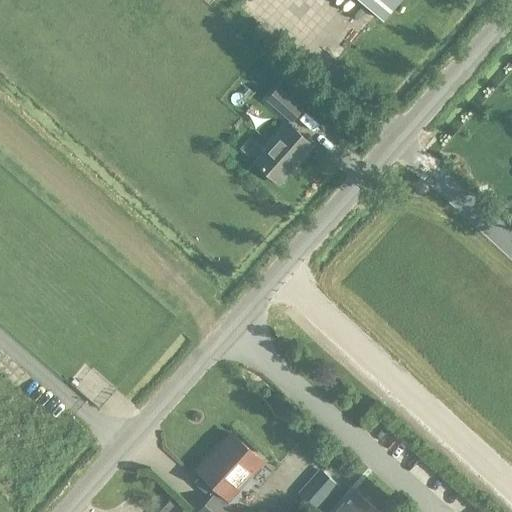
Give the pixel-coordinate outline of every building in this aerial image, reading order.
[(361,0),(383,19),(400,0),(361,0)] [(266,99),(292,122),(304,109),(277,86),(266,99)] [(288,123),(254,161),(279,183),(313,145),(288,123)] [(221,492),(255,456),(231,434),(197,471),(221,492)] [(322,471),(301,495),(316,509),(337,485),(322,471)] [(325,500),(334,508),(349,491),(340,483),(325,500)] [(334,511),(378,511),(354,490),(334,511)] [(231,511),(213,495),(197,511),(196,511),(231,511)]
